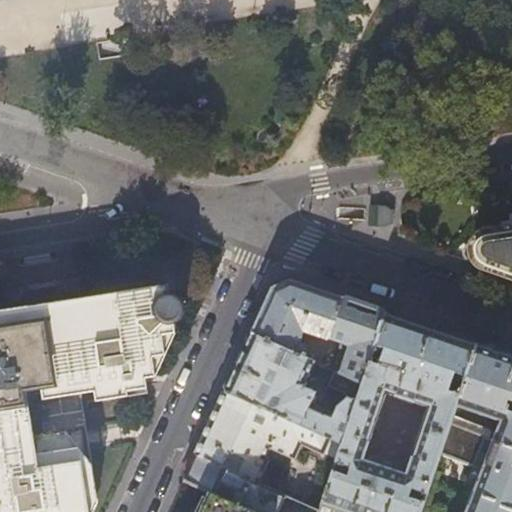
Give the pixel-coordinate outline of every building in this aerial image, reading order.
[(377,204),(375,227),(386,227),(393,222),(394,209),(386,204),(377,204)] [(511,230),(481,235),(476,238),(473,241),(471,246),(471,250),(474,259),(477,262),(482,267),(498,272),(511,276),(511,230)] [(263,308),(251,333),(298,355),(298,354),(299,352),(298,348),(297,347),(295,345),(301,332),(332,337),(327,331),(330,321),(331,322),(342,298),(317,290),(290,280),(272,288),(263,308)] [(0,310),(0,511),(90,511),(93,505),(86,458),(76,394),(94,392),(95,401),(141,394),(139,379),(149,378),(174,324),(166,284),(134,289),(3,310),(0,310)] [(360,304),(342,298),(331,322),(330,321),(327,331),(332,337),(339,341),(338,343),(347,346),(337,373),(361,384),(385,313),(360,304)] [(385,313),(361,384),(340,445),(327,484),(320,504),(344,511),(418,511),(439,453),(449,424),(455,405),(475,344),(433,329),(385,313)] [(298,355),(251,333),(238,362),(225,391),(328,439),(340,445),(361,384),(337,373),(334,372),(328,386),(342,393),(345,397),(334,406),(329,417),(323,414),(322,415),(306,408),(313,393),(306,389),(309,383),(304,381),(313,362),(298,355)] [(511,511),(511,356),(475,344),(455,405),(498,421),(491,438),(449,424),(439,453),(480,468),(463,511),(511,511)] [(328,439),(225,391),(209,426),(195,455),(256,483),(266,461),(262,458),(267,447),(292,458),(299,444),(321,454),(328,439)] [(256,483),(195,455),(190,466),(184,481),(211,493),(254,511),(317,511),(318,511),(284,496),(256,483)] [(295,470),(284,496),(318,511),(320,504),(327,484),(295,470)] [(254,511),(211,493),(211,494),(202,511),(254,511)]
